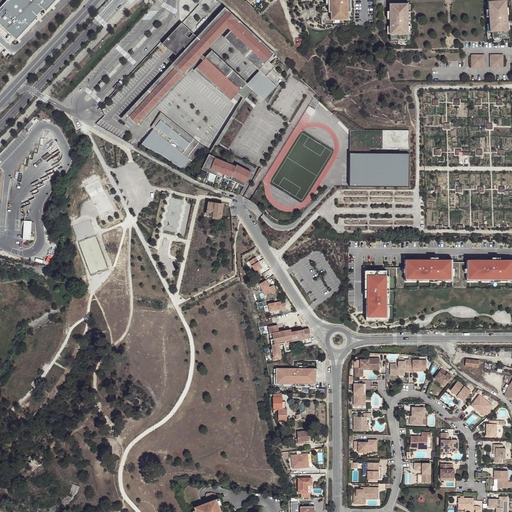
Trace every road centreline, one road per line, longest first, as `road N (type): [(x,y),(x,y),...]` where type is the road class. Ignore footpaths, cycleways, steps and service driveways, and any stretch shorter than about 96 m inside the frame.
road 1 (residential): [(348,342),(511,338)]
road 2 (residential): [(336,511),(337,351)]
road 3 (unclassified): [(328,333),(306,312),(242,213),(244,204)]
road 4 (tertiary): [(94,0),(0,102)]
